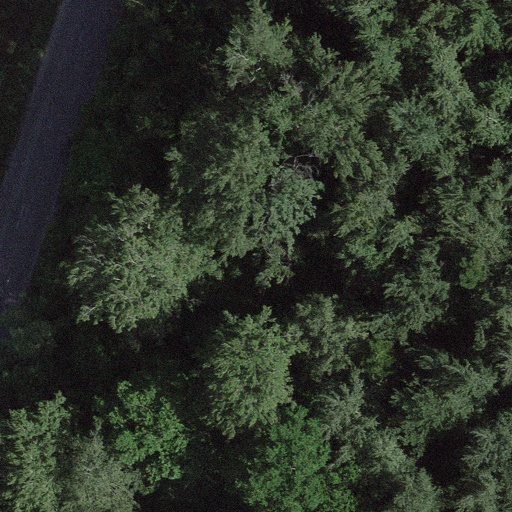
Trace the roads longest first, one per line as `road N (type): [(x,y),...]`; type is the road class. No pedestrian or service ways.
road 1 (tertiary): [(99,0),(0,277)]
road 2 (track): [(228,511),(397,285)]
